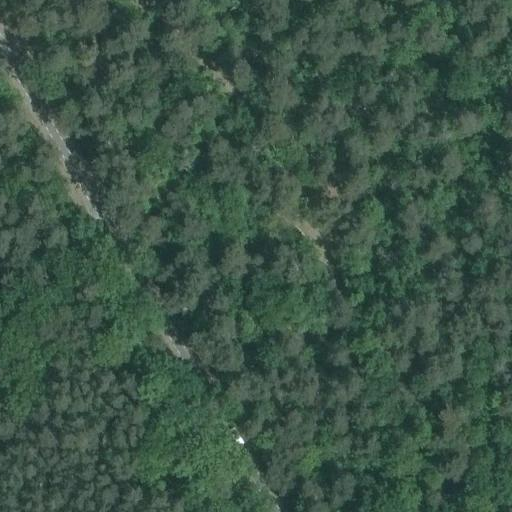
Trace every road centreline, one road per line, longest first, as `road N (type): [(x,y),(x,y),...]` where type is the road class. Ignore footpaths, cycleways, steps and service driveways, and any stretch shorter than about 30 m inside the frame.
road 1 (unclassified): [(266,511),(0,44)]
road 2 (track): [(302,211),(405,178),(511,172)]
road 3 (track): [(105,233),(176,209),(302,211)]
